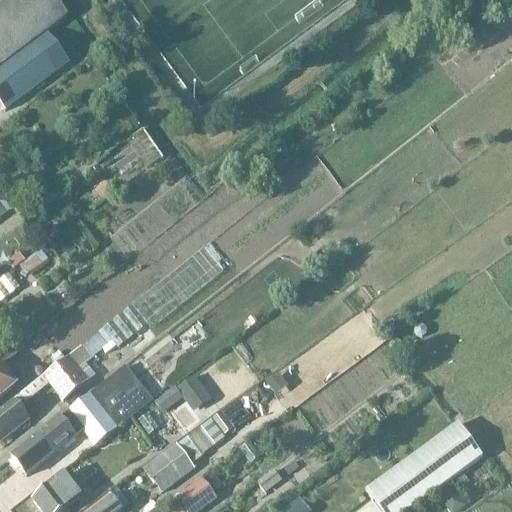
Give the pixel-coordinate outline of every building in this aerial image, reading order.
[(0,0),(0,67),(66,18),(52,0),(0,0)] [(0,70),(0,106),(5,113),(69,65),(47,35),(0,70)] [(0,197),(0,220),(11,212),(0,197)] [(29,272),(51,253),(40,240),(27,252),(20,244),(11,251),(29,272)] [(182,278),(202,278),(202,258),(182,258),(182,278)] [(0,273),(0,290),(2,293),(21,278),(11,265),(0,273)] [(131,307),(102,331),(117,350),(147,327),(131,307)] [(108,347),(98,335),(81,348),(91,361),(108,347)] [(88,384),(68,359),(43,379),(63,404),(88,384)] [(0,400),(15,388),(0,368),(0,400)] [(104,411),(137,385),(124,369),(91,394),(104,411)] [(89,397),(10,459),(26,478),(52,458),(51,457),(82,433),(95,448),(117,431),(89,397)] [(0,444),(29,422),(14,403),(0,413),(0,444)] [(222,414),(200,430),(213,448),(224,440),(223,438),(234,430),(222,414)] [(365,494),(370,499),(378,511),(409,511),(482,459),(457,426),(365,494)] [(190,438),(144,472),(162,496),(193,472),(190,468),(204,457),(190,438)] [(290,471),(305,466),(300,451),(285,457),(290,471)] [(0,487),(8,498),(25,485),(15,472),(0,483),(0,487)] [(273,472),(257,485),(264,495),(281,483),(273,472)] [(63,477),(31,501),(39,511),(63,511),(81,499),(75,492),(80,488),(73,479),(68,483),(63,477)] [(201,480),(175,500),(184,511),(200,511),(216,500),(201,480)] [(118,511),(108,498),(89,511),(118,511)] [(352,511),(378,511),(370,499),(352,511)]
